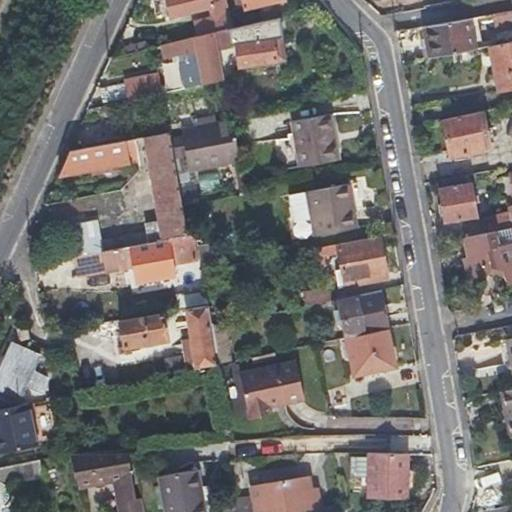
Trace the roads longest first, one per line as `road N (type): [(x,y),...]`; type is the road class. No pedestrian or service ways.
road 1 (residential): [(445,511),(453,457),(379,44),(342,0)]
road 2 (residential): [(0,234),(111,0)]
road 3 (unknown): [(0,247),(38,334),(60,331),(102,358),(162,351)]
road 4 (unknown): [(379,44),(511,6)]
